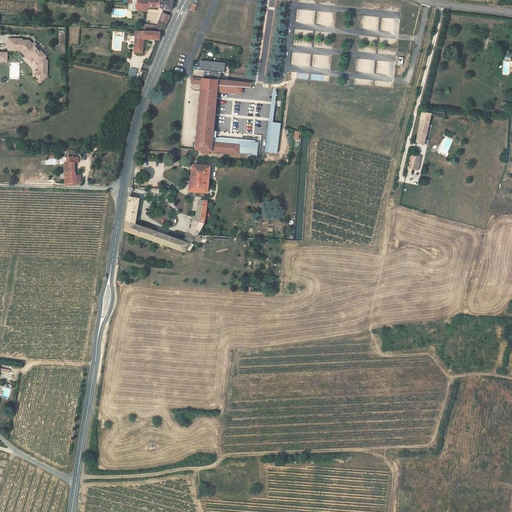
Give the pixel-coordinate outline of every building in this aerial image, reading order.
[(160,0),(131,0),(131,3),(131,10),(140,11),(146,11),(149,7),(160,8),(160,0)] [(160,0),(160,8),(161,8),(163,10),(172,10),(173,1),(166,0),(165,0),(160,0)] [(164,30),(170,16),(162,13),(157,25),(154,25),(153,29),(164,30)] [(144,40),(160,40),(160,32),(136,32),(135,52),(143,52),(144,40)] [(9,39),(9,50),(22,50),(22,52),(28,58),(31,55),(34,58),(35,57),(40,63),(40,69),(39,69),(39,71),(39,72),(36,75),(41,81),(47,76),(48,61),(45,58),(46,57),(41,51),(40,52),(35,47),(34,48),(32,45),(33,44),(29,41),(22,40),(22,39),(9,39)] [(310,66),(310,55),(307,55),(307,60),(300,60),(300,65),(310,66)] [(199,70),(201,70),(202,62),(226,65),(226,63),(200,60),(199,70)] [(226,65),(202,62),(201,70),(204,71),(206,71),(206,79),(204,78),(193,77),(192,83),(202,84),(196,150),(204,150),(209,151),(212,151),(239,153),(239,151),(249,152),(249,154),(257,155),(258,140),(213,137),(214,135),(215,135),(215,129),(214,129),(218,90),(218,85),(243,88),(251,88),(252,83),(221,80),(221,72),(230,73),(230,65),(226,65)] [(273,93),(266,153),(269,153),(272,123),(276,93),(273,93)] [(431,114),(422,113),(415,141),(425,144),(431,114)] [(255,121),(254,134),(265,134),(265,122),(255,121)] [(272,123),(269,153),(277,154),(281,124),(272,123)] [(421,157),(412,155),(409,167),(418,169),(421,157)] [(64,179),(64,184),(81,185),(81,184),(81,179),(81,176),(76,175),(76,172),(75,172),(75,163),(78,163),(78,157),(68,157),(68,165),(66,165),(66,173),(64,173),(64,179)] [(193,165),(191,179),(190,184),(189,191),(208,193),(209,184),(209,179),(211,166),(193,165)] [(194,240),(198,235),(205,223),(193,221),(192,226),(185,241),(135,224),(140,199),(130,197),(125,231),(184,252),(185,249),(191,250),(197,241),(194,240)] [(205,223),(207,201),(199,201),(196,216),(194,216),(193,221),(205,223)]
